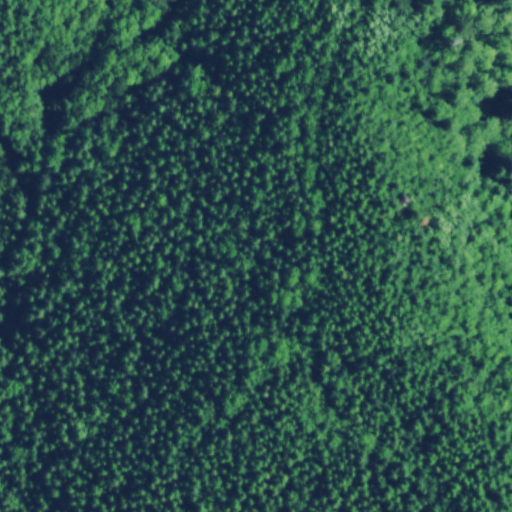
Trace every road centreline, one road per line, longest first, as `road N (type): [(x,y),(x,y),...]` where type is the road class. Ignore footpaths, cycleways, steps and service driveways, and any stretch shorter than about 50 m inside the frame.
road 1 (track): [(0,289),(28,243),(71,78)]
road 2 (track): [(0,97),(71,78),(135,44),(181,0)]
